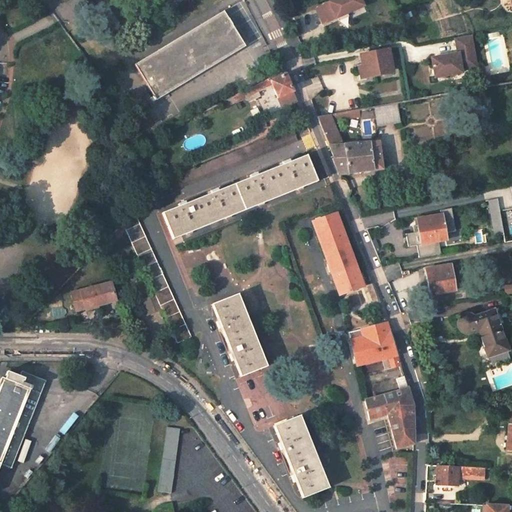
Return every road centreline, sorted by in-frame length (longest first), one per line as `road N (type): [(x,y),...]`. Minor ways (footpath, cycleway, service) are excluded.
road 1 (residential): [(417,511),(420,402),(368,250),(260,0)]
road 2 (tertiary): [(273,511),(195,408),(159,375),(100,352),(0,349)]
